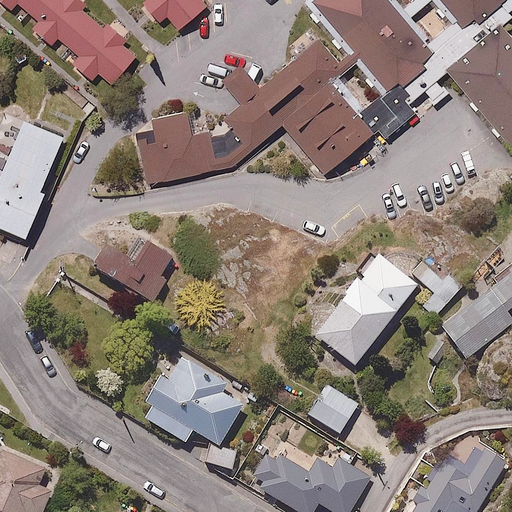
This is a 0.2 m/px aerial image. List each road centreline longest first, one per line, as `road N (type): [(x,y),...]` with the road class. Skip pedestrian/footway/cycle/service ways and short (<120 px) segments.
road 1 (residential): [(65,211),(220,190),(343,188),(456,125)]
road 2 (residential): [(0,331),(53,405),(224,511)]
road 3 (residential): [(65,211),(103,142),(248,5)]
road 4 (residential): [(0,312),(65,211)]
